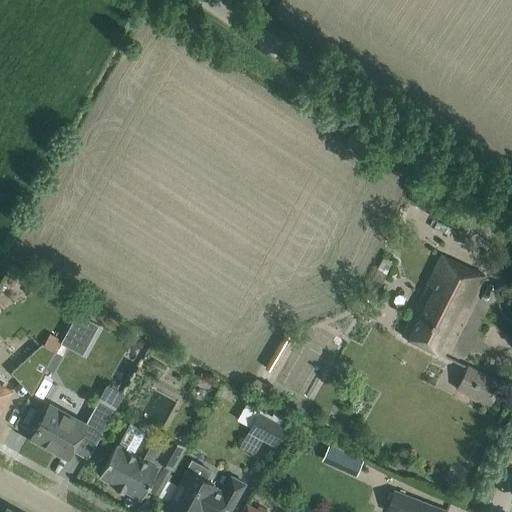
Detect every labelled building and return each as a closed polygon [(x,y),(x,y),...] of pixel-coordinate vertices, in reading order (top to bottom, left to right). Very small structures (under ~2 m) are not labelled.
[(441,255),(404,337),(443,357),(485,275),(441,255)] [(77,313),(61,340),(80,350),(95,323),(77,313)] [(285,333),(264,368),(274,374),(295,339),(285,333)] [(50,334),(43,345),(42,344),(12,372),(22,382),(27,376),(38,382),(61,340),(50,334)] [(154,359),(149,368),(162,375),(167,367),(154,359)] [(467,365),(456,388),(490,406),(501,382),(467,365)] [(0,404),(8,389),(4,386),(7,380),(0,373),(0,404)] [(257,378),(252,387),(265,395),(271,386),(257,378)] [(31,438),(67,458),(73,448),(83,430),(99,438),(115,409),(99,399),(85,424),(49,405),(31,438)] [(259,412),(247,432),(275,447),(286,426),(259,412)] [(116,444),(98,476),(115,485),(114,487),(123,492),(124,490),(140,499),(147,486),(158,467),(141,458),(132,453),(144,432),(130,424),(118,445),(116,444)] [(166,441),(155,459),(161,462),(169,467),(173,469),(186,447),(168,437),(166,441)] [(347,454),(340,469),(356,476),(363,461),(347,454)] [(186,470),(163,511),(229,511),(245,484),(231,476),(222,491),(215,487),(215,486),(186,470)] [(446,511),(394,491),(386,511),(388,511),(446,511)] [(240,511),(259,511),(260,511),(246,503),(240,511)]
